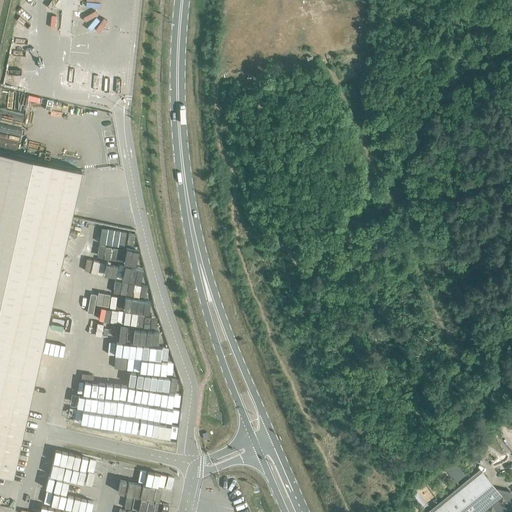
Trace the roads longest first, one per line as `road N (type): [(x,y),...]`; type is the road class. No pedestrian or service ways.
road 1 (primary): [(304,511),(194,231)]
road 2 (primary): [(194,231),(209,320),(284,511)]
road 3 (primary): [(182,0),(177,146),(194,231)]
